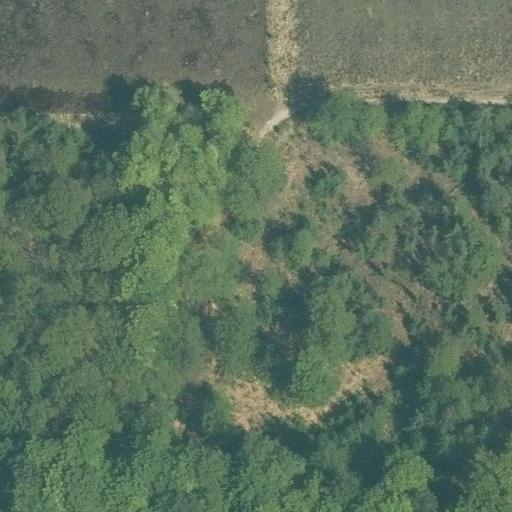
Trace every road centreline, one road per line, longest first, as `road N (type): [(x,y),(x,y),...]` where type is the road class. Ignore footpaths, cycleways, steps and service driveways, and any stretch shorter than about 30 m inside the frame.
road 1 (track): [(94,474),(266,132)]
road 2 (track): [(345,511),(0,467)]
road 3 (track): [(511,105),(311,105),(266,132)]
